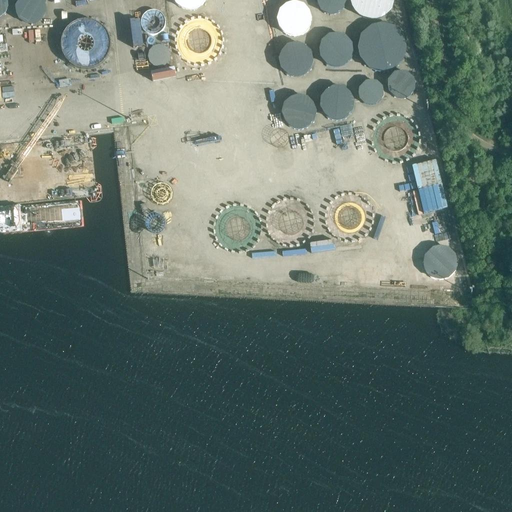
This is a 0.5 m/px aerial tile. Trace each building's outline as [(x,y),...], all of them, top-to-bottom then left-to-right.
[(38,26),(49,2),(44,0),(21,0),(15,16),(38,26)] [(196,0),(191,11),(211,21),(221,0),(196,0)] [(338,15),(343,0),(319,0),(317,8),(338,15)] [(392,0),(354,0),(351,12),(387,21),(392,0)] [(289,11),(286,11),(282,28),(306,33),(311,11),(290,7),(289,11)] [(141,29),(160,33),(165,14),(146,9),(141,29)] [(63,48),(70,65),(93,66),(93,63),(108,56),(109,41),(100,21),(84,20),(65,28),(63,48)] [(393,74),(410,35),(373,20),(356,59),(393,74)] [(322,39),(328,66),(351,60),(344,33),(322,39)] [(308,75),(309,45),(282,44),(281,74),(308,75)] [(168,45),(148,47),(151,65),(171,63),(168,45)] [(410,70),(389,74),(395,98),(415,93),(410,70)] [(73,87),(96,83),(95,74),(71,78),(73,87)] [(381,81),(361,82),(362,102),(382,101),(381,81)] [(350,119),(349,87),(324,87),(325,119),(350,119)] [(311,130),(318,101),(289,94),(282,124),(311,130)]
